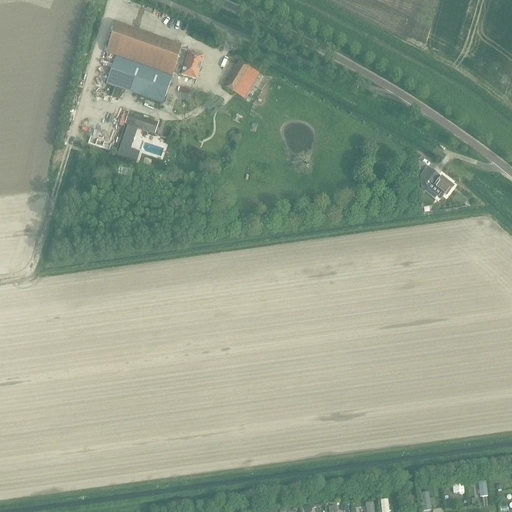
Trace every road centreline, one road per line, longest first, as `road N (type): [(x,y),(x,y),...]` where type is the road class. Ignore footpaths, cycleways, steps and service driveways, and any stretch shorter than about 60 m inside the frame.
road 1 (unclassified): [(511,173),(347,63),(213,0)]
road 2 (track): [(0,283),(19,279),(32,261),(74,128)]
